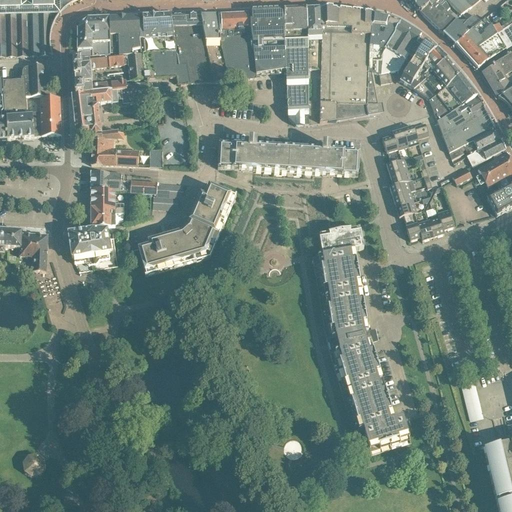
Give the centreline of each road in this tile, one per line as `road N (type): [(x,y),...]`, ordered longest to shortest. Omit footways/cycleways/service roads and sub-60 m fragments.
road 1 (residential): [(200,176),(209,167),(213,128),(224,124),(364,135)]
road 2 (unclassified): [(140,511),(85,335)]
road 3 (residential): [(398,257),(369,277),(411,414)]
road 4 (residential): [(364,135),(398,105),(426,116),(446,176)]
road 5 (residential): [(398,257),(433,253),(511,223)]
